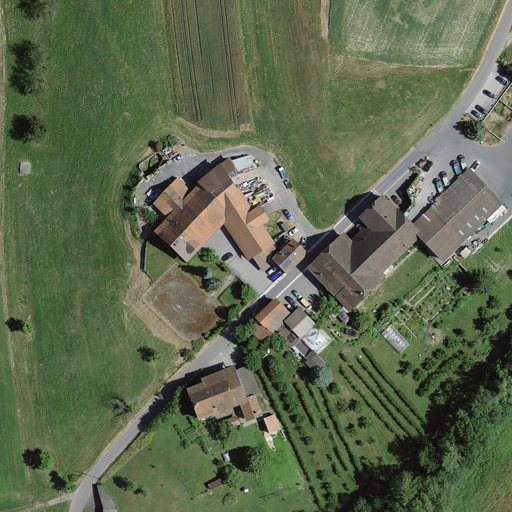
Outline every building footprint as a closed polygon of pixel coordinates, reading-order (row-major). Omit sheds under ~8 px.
[(166,220),(150,236),(184,264),(223,226),(247,265),(274,244),(234,186),(219,169),(189,193),(177,180),(152,205),(166,220)] [(501,205),(469,170),(407,226),(419,239),(439,261),(501,205)] [(378,276),(419,239),(407,226),(380,197),(358,217),(368,229),(350,245),(341,235),(304,269),(345,313),(381,281),(378,276)] [(293,239),(271,258),(285,273),(307,255),(293,239)] [(290,318),(274,301),(243,331),(261,350),(275,336),(288,350),(314,325),(299,310),(290,318)] [(318,353),(309,361),(320,371),(328,363),(318,353)] [(232,368),(181,387),(194,421),(245,402),(232,368)] [(245,402),(253,422),(270,416),(260,395),(245,402)] [(269,418),(277,433),(285,428),(278,414),(269,418)] [(239,416),(227,419),(232,428),(243,423),(239,416)] [(225,477),(211,484),(214,488),(227,482),(225,477)]
